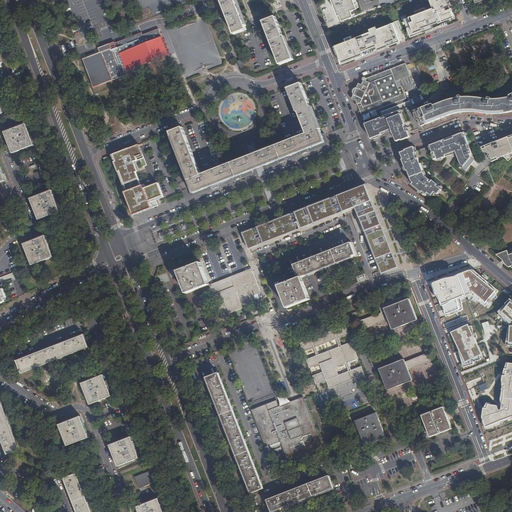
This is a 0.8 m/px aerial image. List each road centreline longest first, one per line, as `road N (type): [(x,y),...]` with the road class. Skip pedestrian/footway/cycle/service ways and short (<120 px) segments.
road 1 (residential): [(214,342),(274,485),(335,466),(355,511)]
road 2 (secondary): [(8,0),(106,246)]
road 3 (residential): [(86,154),(197,109),(223,83),(263,85),(325,60)]
road 4 (secondary): [(113,267),(208,511)]
road 5 (residential): [(352,145),(119,237)]
road 6 (residential): [(129,262),(361,171)]
road 7 (residential): [(0,370),(52,409),(85,407),(127,511)]
road 8 (residential): [(412,272),(493,465)]
road 9 (residential): [(334,79),(511,11)]
road 10 (residential): [(250,257),(347,219),(372,283)]
road 11 (residential): [(214,342),(283,324),(372,283)]
road 12 (residential): [(50,61),(202,0)]
road 13 (secondary): [(225,511),(167,361)]
road 14 (residential): [(366,159),(463,123),(511,124)]
road 15 (residential): [(476,254),(366,170)]
